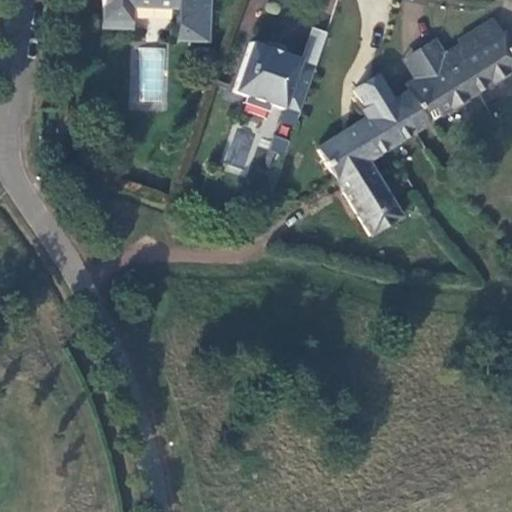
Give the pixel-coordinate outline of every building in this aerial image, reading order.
[(102,0),(101,21),(131,23),(132,8),(177,9),(176,42),(208,43),(209,0),(102,0)] [(492,40),(500,35),(491,20),(483,25),(492,40)] [(131,23),(101,21),(101,29),(131,30),(131,23)] [(458,45),(450,50),(476,92),(511,69),(511,49),(503,33),(500,35),(492,40),(483,25),(456,42),(458,45)] [(394,101),(413,132),(476,92),(450,50),(442,55),(433,40),(416,49),(433,76),(407,92),(394,101)] [(298,112),(313,68),(298,62),(299,60),(250,43),(232,92),(282,109),(283,107),(298,112)] [(433,76),(416,49),(402,59),(414,79),(403,86),(407,92),(433,76)] [(366,160),(413,132),(394,101),(378,75),(353,91),(368,117),(316,149),(334,180),(366,159),(366,160)] [(279,168),(290,141),(274,135),(264,163),(279,168)] [(366,160),(366,159),(334,180),(369,236),(401,218),(382,186),(366,160)]
